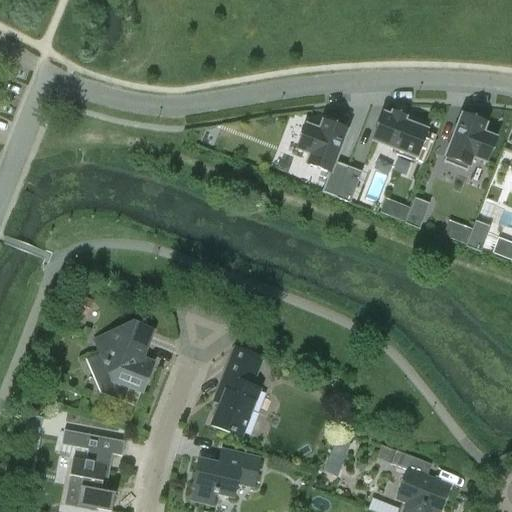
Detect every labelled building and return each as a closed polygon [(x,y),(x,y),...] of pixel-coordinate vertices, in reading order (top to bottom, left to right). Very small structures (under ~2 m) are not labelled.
[(422,162),(433,135),(411,126),(412,122),(399,117),(397,121),(390,118),(379,145),(422,162)] [(488,165),(498,141),(488,137),(491,128),(467,119),(451,161),(475,170),(478,161),(488,165)] [(332,168),(346,132),(322,122),(319,131),(308,128),(299,152),(309,156),(306,165),(329,173),(330,174),(332,168)] [(345,173),(332,168),(330,174),(329,173),(321,193),(335,198),(345,173)] [(345,173),(335,198),(349,203),(359,178),(345,173)] [(415,200),(406,225),(420,231),(430,205),(415,200)] [(478,223),(468,248),(483,254),(493,228),(478,223)] [(122,403),(128,388),(140,393),(150,368),(136,362),(135,358),(137,357),(140,351),(144,352),(152,333),(132,325),(94,341),(100,354),(82,361),(97,396),(100,394),(122,403)] [(252,381),(258,367),(261,359),(235,349),(226,371),(252,381)] [(241,435),(259,390),(250,387),(252,381),(226,371),(224,377),(223,376),(218,389),(224,391),(211,424),(229,431),(229,432),(233,433),(233,432),(241,435)] [(107,511),(110,511),(114,495),(100,492),(105,465),(92,463),(94,452),(121,457),(124,443),(63,431),(60,446),(87,451),(85,462),(72,459),(68,477),(81,480),(76,506),(107,511)] [(420,462),(412,459),(395,452),(389,465),(407,472),(396,500),(406,504),(402,511),(438,511),(449,487),(415,474),(420,462)] [(197,461),(191,489),(193,490),(191,501),(211,506),(214,494),(232,498),(236,484),(252,488),(258,460),(227,453),(224,467),(197,461)] [(337,478),(341,466),(328,460),(323,473),(337,478)]
